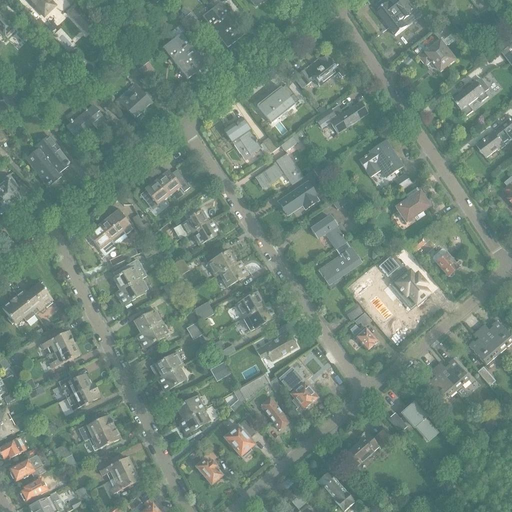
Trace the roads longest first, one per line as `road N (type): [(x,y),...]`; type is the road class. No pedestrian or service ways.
road 1 (residential): [(364,394),(182,123)]
road 2 (residential): [(510,269),(333,3)]
road 3 (residential): [(189,511),(51,226)]
road 4 (residential): [(182,123),(333,3)]
road 5 (residential): [(364,394),(510,269)]
road 6 (residential): [(230,511),(364,394)]
road 7 (residential): [(51,226),(182,123)]
